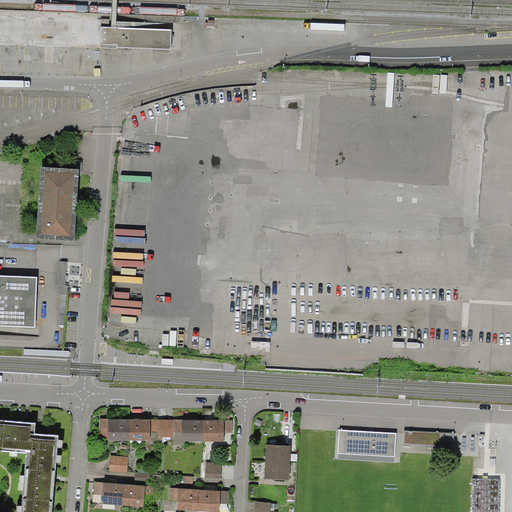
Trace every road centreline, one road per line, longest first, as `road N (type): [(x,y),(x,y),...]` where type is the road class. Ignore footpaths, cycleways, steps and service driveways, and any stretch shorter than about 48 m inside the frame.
road 1 (residential): [(106,85),(250,55),(511,45)]
road 2 (residential): [(106,85),(82,393)]
road 3 (residential): [(246,399),(511,414)]
road 4 (unknown): [(511,226),(492,225),(452,199),(360,200),(313,191),(307,133)]
road 5 (residential): [(82,393),(246,399)]
road 6 (unknown): [(511,285),(368,286)]
